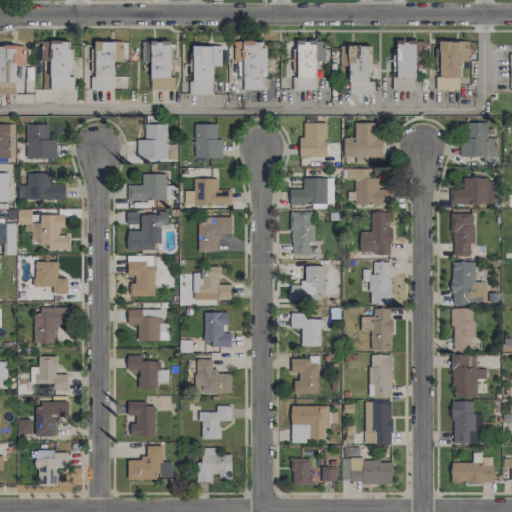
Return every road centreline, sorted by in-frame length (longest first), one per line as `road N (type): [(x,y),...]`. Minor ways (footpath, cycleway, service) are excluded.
road 1 (residential): [(0,15),(511,8)]
road 2 (residential): [(511,509),(0,511)]
road 3 (residential): [(258,511),(265,145)]
road 4 (residential): [(97,511),(95,150)]
road 5 (residential): [(416,511),(420,151)]
